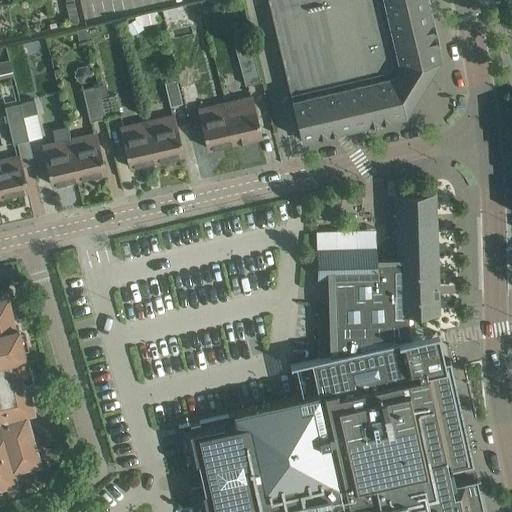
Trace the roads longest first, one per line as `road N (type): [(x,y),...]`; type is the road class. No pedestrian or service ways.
road 1 (unclassified): [(36,235),(297,177),(487,147)]
road 2 (residential): [(51,511),(95,460),(36,235)]
road 3 (tertiary): [(511,410),(487,147)]
road 4 (tertiary): [(487,147),(465,0)]
